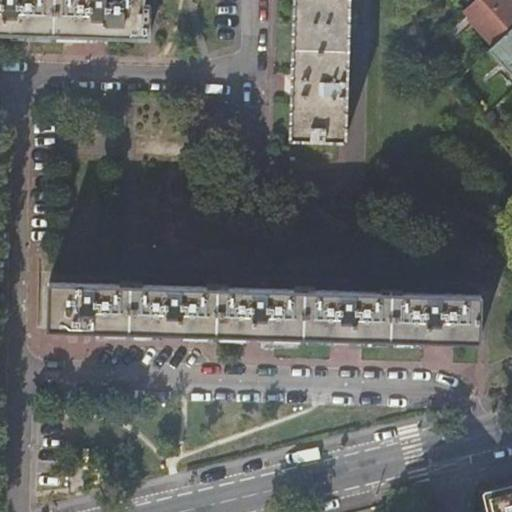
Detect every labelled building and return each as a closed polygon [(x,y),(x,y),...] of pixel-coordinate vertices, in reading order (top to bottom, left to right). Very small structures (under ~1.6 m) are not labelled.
[(143,0),(0,0),(0,32),(1,33),(80,35),(149,37),(150,5),(143,5),(143,0)] [(289,140),(344,142),(348,0),(293,0),(290,92),(289,140)] [(479,0),(465,13),(495,47),(511,31),(511,3),(509,0),(479,0)] [(490,51),(511,75),(511,31),(495,47),(490,51)] [(479,296),(49,283),(48,302),(47,328),(65,329),(88,330),(156,332),(261,336),(352,339),(435,341),(477,343),(479,296)] [(511,511),(511,492),(485,499),(488,511),(511,511)]
